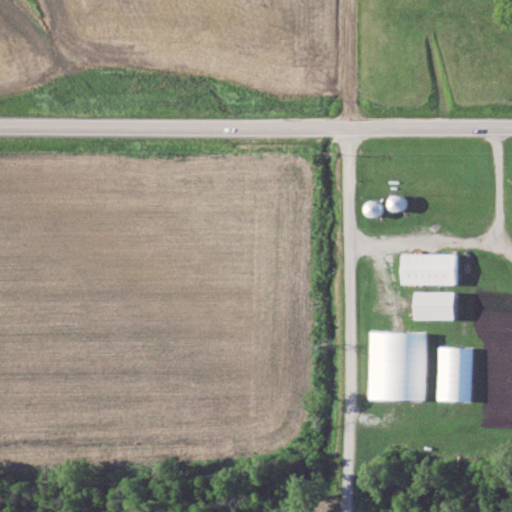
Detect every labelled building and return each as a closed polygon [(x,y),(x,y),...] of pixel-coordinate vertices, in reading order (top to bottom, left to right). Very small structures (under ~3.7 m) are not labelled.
[(410,194),(393,191),(391,206),(407,208),(410,194)] [(388,198),(366,197),(366,212),(387,212),(388,198)] [(461,280),(461,249),(404,249),(404,280),(461,280)] [(419,287),(419,316),(461,316),(461,287),(419,287)] [(424,327),(365,327),(365,396),(424,396),(424,327)]
